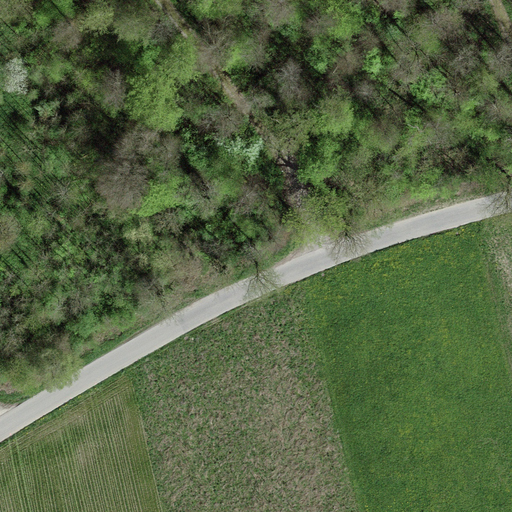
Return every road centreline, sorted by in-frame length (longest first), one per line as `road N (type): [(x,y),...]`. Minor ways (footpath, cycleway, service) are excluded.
road 1 (unclassified): [(0,430),(230,297),(415,223),(511,200)]
road 2 (track): [(167,0),(280,150),(320,257)]
